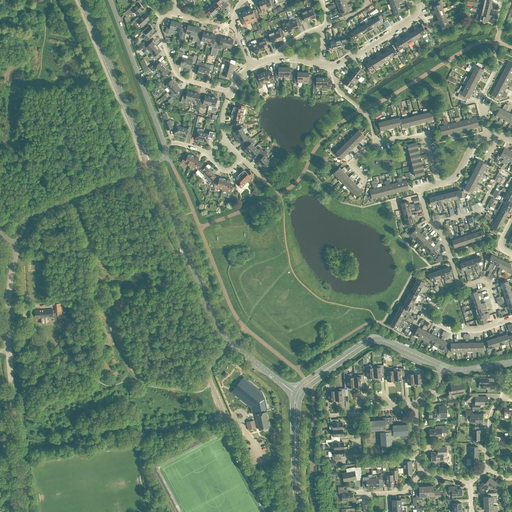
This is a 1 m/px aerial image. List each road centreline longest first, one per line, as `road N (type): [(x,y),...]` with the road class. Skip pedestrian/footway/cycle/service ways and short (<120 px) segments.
road 1 (residential): [(22,511),(7,326),(15,243)]
road 2 (tertiary): [(231,342),(150,163)]
road 3 (tertiary): [(150,163),(81,0)]
road 4 (residential): [(110,0),(164,155)]
road 5 (tertiary): [(444,367),(378,339),(336,362)]
